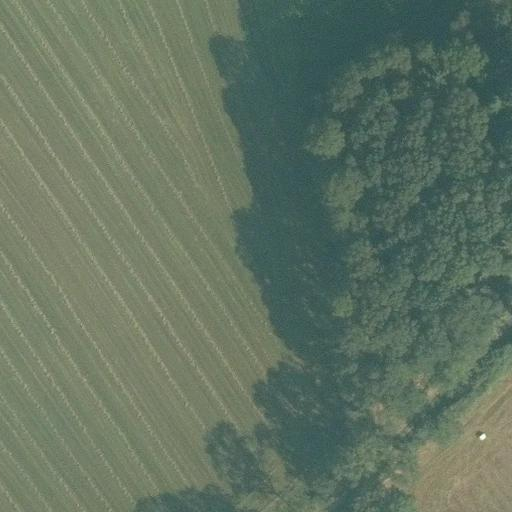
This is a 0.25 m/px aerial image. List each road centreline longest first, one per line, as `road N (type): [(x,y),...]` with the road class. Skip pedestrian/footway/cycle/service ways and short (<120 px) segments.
road 1 (track): [(400,440),(382,405),(311,125)]
road 2 (track): [(511,324),(329,511)]
